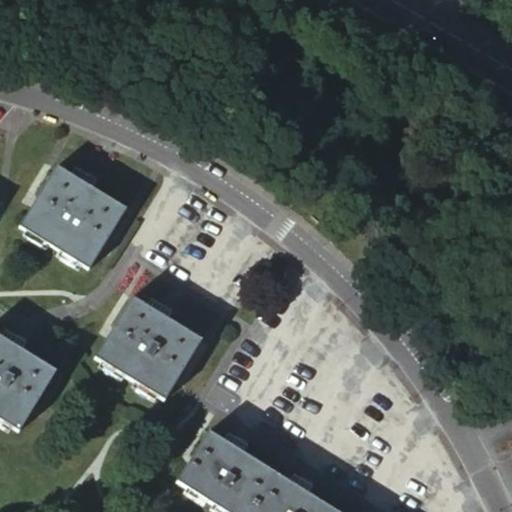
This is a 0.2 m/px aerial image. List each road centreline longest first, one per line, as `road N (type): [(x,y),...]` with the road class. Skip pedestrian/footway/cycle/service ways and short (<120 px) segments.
road 1 (residential): [(501,511),(444,405),(392,334),(314,252),(185,159),(121,125),(0,84)]
road 2 (primary): [(370,0),(511,81)]
